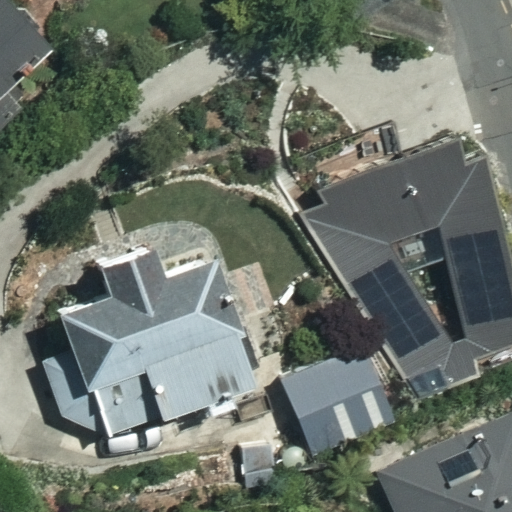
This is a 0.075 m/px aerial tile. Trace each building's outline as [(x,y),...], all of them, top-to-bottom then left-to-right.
[(0,85),(44,49),(2,0),(0,0),(0,122),(17,108),(0,87),(0,85)] [(508,211),(472,176),(431,219),(467,253),(508,211)] [(154,265),(148,245),(96,260),(105,291),(51,307),(89,434),(252,385),(210,248),(154,265)] [(407,414),(372,330),(266,374),(301,458),(407,414)] [(511,511),(511,409),(376,479),(394,511),(511,511)]
